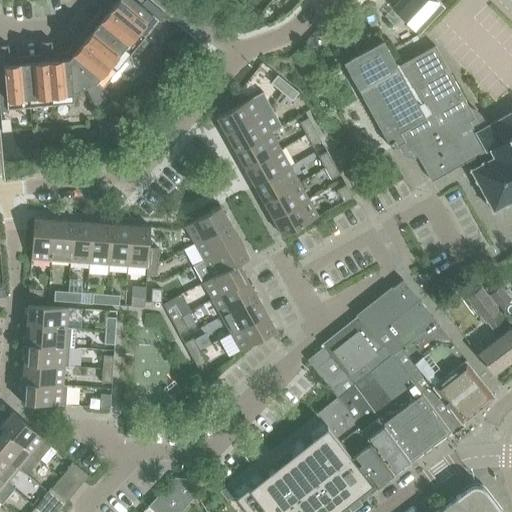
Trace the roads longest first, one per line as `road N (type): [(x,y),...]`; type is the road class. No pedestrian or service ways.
road 1 (residential): [(5,193),(134,180),(230,48)]
road 2 (residential): [(141,455),(217,448),(322,318)]
road 3 (residential): [(0,403),(9,391),(16,290),(5,193)]
road 4 (residential): [(322,318),(404,270),(382,228)]
